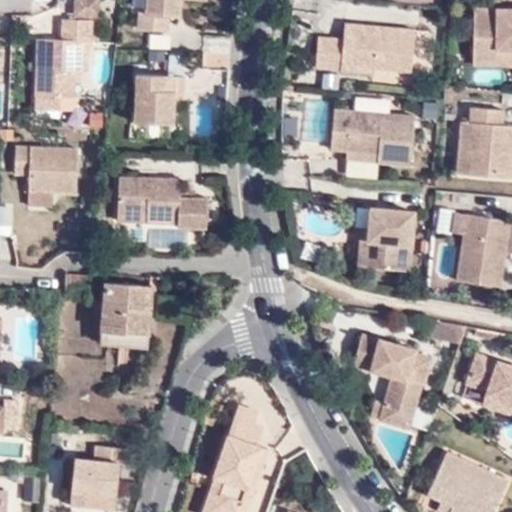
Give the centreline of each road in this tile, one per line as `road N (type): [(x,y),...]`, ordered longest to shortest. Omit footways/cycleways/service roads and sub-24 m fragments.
road 1 (residential): [(261,0),(247,112),(265,330)]
road 2 (residential): [(150,511),(195,368),(243,335),(265,330)]
road 3 (residential): [(265,330),(373,511)]
